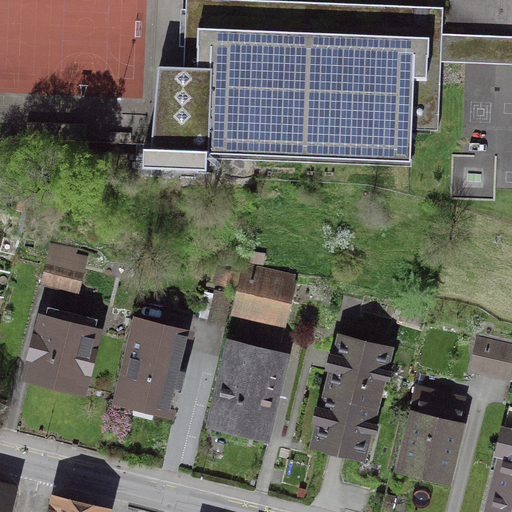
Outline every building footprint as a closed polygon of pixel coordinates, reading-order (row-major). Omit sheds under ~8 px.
[(157,71),(150,148),(410,159),(411,128),(437,129),(442,7),(263,0),(185,0),(183,72),(157,71)] [(27,122),(26,137),(86,139),(87,124),(27,122)] [(0,213),(0,250),(1,251),(9,216),(0,213)] [(51,245),(42,279),(75,288),(84,255),(73,253),(74,247),(51,245)] [(240,306),(279,315),(288,275),(243,264),(232,311),(238,312),(240,306)] [(218,267),(215,280),(236,285),(239,272),(218,267)] [(209,320),(223,324),(230,294),(215,291),(209,320)] [(90,332),(93,320),(50,309),(46,321),(43,320),(30,373),(80,386),(93,333),(90,332)] [(185,371),(177,369),(185,335),(140,324),(122,396),(168,408),(173,386),(181,388),(185,371)] [(401,326),(397,344),(418,350),(422,331),(401,326)] [(320,421),(314,444),(361,456),(388,349),(341,337),(322,410),(328,411),(326,422),(320,421)] [(483,371),(511,378),(511,374),(511,347),(479,339),(477,348),(487,350),(483,371)] [(278,358),(234,347),(215,419),(262,431),(278,358)] [(421,403),(403,466),(445,476),(461,413),(421,403)] [(492,511),(511,511),(511,405),(509,405),(497,452),(494,452),(491,466),(503,469),(492,511)] [(0,511),(3,511),(9,492),(0,489),(0,511)]
